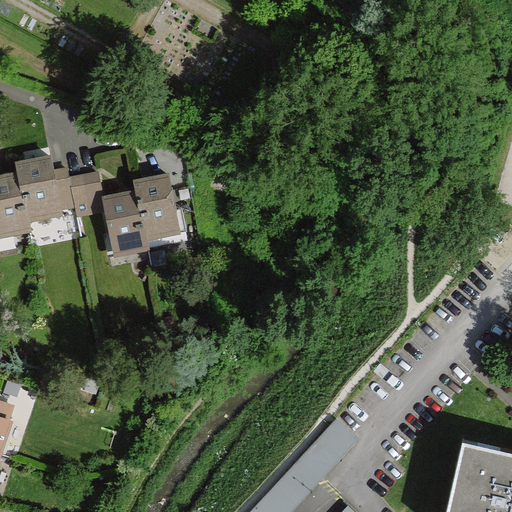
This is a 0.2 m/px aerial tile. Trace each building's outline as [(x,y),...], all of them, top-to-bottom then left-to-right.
[(61,207),(54,172),(51,156),(17,163),(19,172),(29,214),(61,207)] [(76,204),(71,179),(69,169),(54,172),(61,207),(76,204)] [(19,172),(0,176),(0,229),(31,223),(29,214),(19,172)] [(107,208),(105,197),(100,173),(85,176),(92,210),(107,208)] [(136,181),(138,191),(147,232),(179,226),(169,175),(136,181)] [(92,210),(85,176),(71,179),(76,204),(78,213),(92,210)] [(138,191),(105,197),(107,208),(115,248),(148,241),(147,232),(138,191)] [(0,416),(8,420),(12,405),(0,401),(0,416)] [(0,450),(10,421),(8,420),(0,416),(0,450)] [(337,419),(249,511),(290,511),(359,439),(337,419)] [(511,511),(511,449),(465,439),(448,511),(511,511)]
